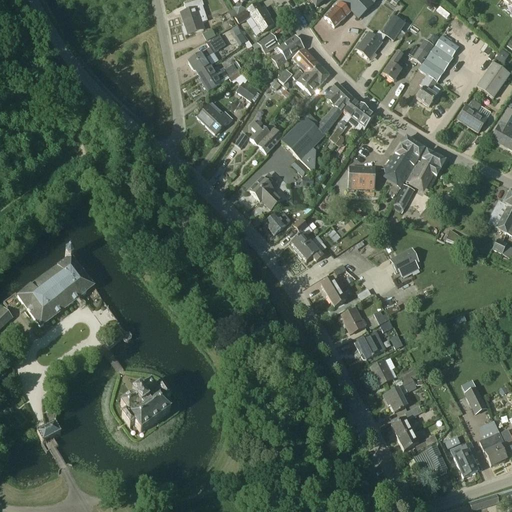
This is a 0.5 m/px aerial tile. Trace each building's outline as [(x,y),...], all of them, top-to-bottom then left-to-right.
[(186,13),(179,15),(184,29),(182,30),(185,37),(187,36),(187,38),(204,32),(202,25),(207,23),(202,8),(203,7),(200,0),(190,0),(183,5),(186,13)] [(307,0),(315,10),(327,0),(307,0)] [(334,9),(324,20),(334,30),(344,19),(339,14),(345,8),(358,22),(374,7),(378,0),(337,0),(341,4),(335,10),(334,9)] [(266,16),(267,16),(264,9),(261,11),(257,5),(247,11),(251,17),(250,18),(261,35),(273,27),(266,16)] [(235,19),(239,25),(249,18),(246,12),(235,19)] [(405,26),(392,18),(380,36),(393,44),(405,26)] [(236,37),(241,33),(236,26),(231,29),(236,37)] [(450,28),(445,36),(449,38),(454,31),(450,28)] [(206,43),(215,38),(212,32),(202,37),(206,43)] [(356,52),(368,61),(384,40),(377,35),(374,40),(369,36),(356,52)] [(438,39),(433,36),(428,43),(433,47),(438,39)] [(197,76),(210,68),(205,60),(225,47),(219,38),(207,46),(209,50),(202,55),(192,61),(188,63),(192,69),(194,73),(195,72),(197,76)] [(270,38),(258,46),(264,54),(275,46),(270,38)] [(452,60),(458,50),(442,38),(435,49),(426,62),(419,73),(426,78),(419,88),(423,90),(416,100),(429,109),(436,98),(431,94),(444,74),(453,61),(452,60)] [(287,64),(286,63),(302,52),(303,51),(295,39),(277,51),(281,55),(271,62),(278,71),(287,64)] [(407,58),(412,61),(421,67),(433,49),(424,42),(419,50),(414,47),(407,58)] [(503,51),(497,60),(503,65),(509,56),(503,51)] [(292,62),(305,75),(308,78),(317,68),(303,53),(292,62)] [(402,59),(397,55),(382,77),(393,84),(400,74),(395,69),(402,59)] [(493,101),(510,77),(493,66),(476,90),(493,101)] [(227,79),(224,74),(223,73),(216,77),(210,68),(197,76),(207,93),(221,86),(220,84),(224,82),(223,81),(227,79)] [(230,84),(237,79),(240,78),(240,77),(237,73),(234,68),(224,74),(227,79),(230,84)] [(308,78),(305,75),(297,84),(310,97),(319,88),(328,79),(317,68),(308,78)] [(299,71),(291,78),(295,82),(302,75),(299,71)] [(286,73),(277,82),(283,87),(291,78),(286,73)] [(250,104),(257,94),(243,85),(236,95),(250,104)] [(324,99),(333,109),(315,131),(323,139),(336,121),(351,101),(336,87),(324,99)] [(304,107),(310,111),(310,112),(318,104),(312,98),(309,101),(306,98),(300,104),(304,107)] [(469,108),(467,107),(457,122),(478,135),(486,121),(476,115),(481,107),(472,102),(469,108)] [(348,123),(360,108),(354,103),(342,119),(348,123)] [(228,127),(232,122),(224,114),(221,118),(209,107),(196,120),(214,138),(227,126),(228,127)] [(301,121),(310,111),(304,107),(296,117),(301,121)] [(347,124),(355,130),(367,113),(360,108),(348,123),(347,124)] [(511,113),(507,111),(490,142),(511,154),(511,113)] [(374,119),(367,113),(355,130),(355,131),(359,134),(362,129),(365,131),(374,119)] [(323,139),(315,131),(305,120),(281,144),(315,177),(316,154),(313,152),(323,139)] [(249,142),(257,148),(269,135),(256,124),(251,131),(256,135),(249,142)] [(272,131),(269,135),(257,148),(266,157),(281,140),(272,131)] [(235,148),(240,152),(249,141),(243,137),(235,148)] [(424,152),(405,140),(384,173),(402,185),(424,152)] [(354,149),(351,147),(344,158),(347,160),(354,149)] [(444,163),(426,154),(421,165),(418,165),(410,180),(430,190),(444,163)] [(308,173),(301,167),(295,173),(302,179),(308,173)] [(374,193),(374,171),(348,170),(347,192),(374,193)] [(313,194),(323,179),(320,177),(317,181),(314,180),(313,194)] [(313,188),(313,179),(303,179),(302,188),(313,188)] [(262,181),(249,194),(259,204),(261,202),(271,213),(281,203),(271,192),(272,191),(262,181)] [(414,193),(403,187),(391,210),(402,216),(414,193)] [(492,229),(504,235),(511,225),(511,223),(511,195),(510,194),(503,207),(498,204),(490,219),(495,222),(492,229)] [(285,229),(285,228),(290,224),(283,216),(278,220),(276,217),(264,227),(274,238),(285,229)] [(298,256),(310,245),(305,239),(312,234),(308,229),(301,221),(292,228),(299,236),(301,234),(302,236),(291,245),(294,249),(294,251),(298,256)] [(462,241),(450,232),(446,242),(460,247),(462,241)] [(318,239),(310,245),(298,256),(301,260),(303,259),(307,264),(312,260),(316,265),(322,259),(319,255),(326,250),(321,245),(322,244),(318,239)] [(507,247),(502,244),(503,243),(498,240),(497,242),(492,253),(501,258),(502,257),(510,261),(511,257),(511,250),(506,248),(507,247)] [(410,250),(389,262),(396,275),(417,264),(410,250)] [(40,330),(93,290),(72,263),(70,263),(73,261),(73,257),(71,253),(67,253),(65,256),(64,260),(67,263),(65,262),(17,300),(40,330)] [(342,268),(333,273),(336,278),(345,272),(342,268)] [(320,288),(327,299),(339,292),(332,281),(320,288)] [(339,292),(327,299),(334,310),(345,303),(339,292)] [(360,303),(370,297),(367,292),(357,298),(360,303)] [(397,307),(386,313),(389,318),(400,312),(397,307)] [(0,331),(11,320),(4,312),(0,315),(0,381),(6,376),(0,369),(0,331)] [(350,337),(364,330),(354,312),(341,319),(345,326),(344,327),(350,337)] [(379,327),(389,323),(386,317),(382,318),(379,314),(373,317),(379,327)] [(383,335),(392,330),(389,325),(380,329),(383,335)] [(385,353),(376,334),(353,346),(359,358),(362,356),(365,363),(385,353)] [(402,349),(396,338),(389,342),(395,353),(402,349)] [(373,378),(377,389),(392,382),(384,364),(370,370),(373,378)] [(397,378),(400,384),(411,379),(419,377),(414,368),(408,371),(409,372),(397,378)] [(387,406),(389,405),(394,415),(407,409),(401,398),(416,390),(411,379),(400,384),(395,387),(398,391),(383,398),(387,406)] [(126,414),(122,419),(129,430),(134,427),(140,434),(169,413),(164,406),(169,401),(161,390),(156,394),(150,388),(121,408),(126,414)] [(475,418),(487,412),(476,390),(464,396),(475,418)] [(407,422),(421,415),(418,409),(404,416),(407,422)] [(390,429),(397,442),(411,434),(405,422),(390,429)] [(47,443),(53,440),(60,435),(54,425),(46,429),(41,432),(36,434),(42,445),(47,443)] [(511,443),(511,442),(507,432),(501,435),(506,446),(511,443)] [(423,443),(423,444),(418,446),(411,434),(397,442),(403,454),(414,448),(417,454),(437,444),(434,438),(423,443)] [(503,447),(498,435),(479,444),(484,455),(490,469),(505,462),(499,448),(503,447)] [(448,451),(453,449),(449,442),(444,444),(448,451)] [(462,482),(478,474),(473,464),(478,462),(470,445),(459,450),(462,456),(452,461),(462,482)] [(426,455),(413,461),(421,478),(434,472),(437,478),(446,474),(434,450),(427,453),(426,454),(426,455)] [(479,511),(498,506),(498,505),(505,503),(505,504),(511,502),(511,501),(511,491),(485,500),(474,503),(469,505),(471,511),(479,511)]
